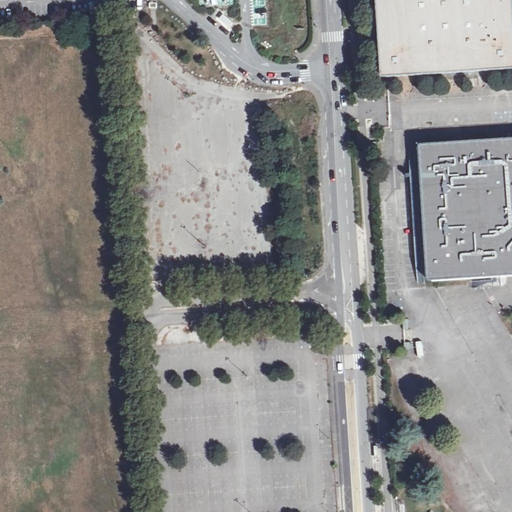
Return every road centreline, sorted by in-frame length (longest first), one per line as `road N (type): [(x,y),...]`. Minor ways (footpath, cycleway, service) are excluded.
road 1 (secondary): [(329,0),(348,310)]
road 2 (secondary): [(348,310),(336,342),(348,511)]
road 3 (secondary): [(368,511),(348,310)]
